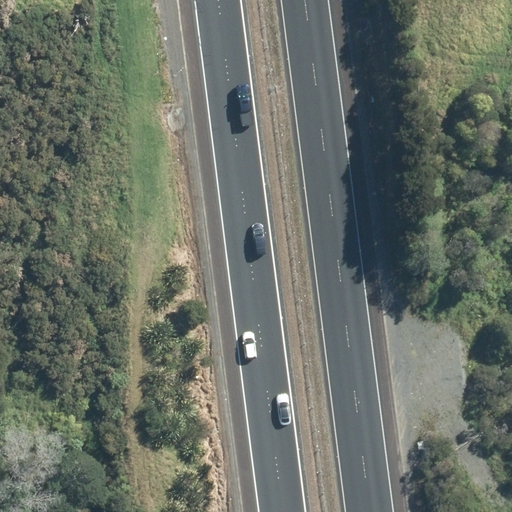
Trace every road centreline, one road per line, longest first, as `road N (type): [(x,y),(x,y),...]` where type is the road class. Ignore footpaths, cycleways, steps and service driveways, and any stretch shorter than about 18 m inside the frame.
road 1 (motorway): [(282,511),(218,0)]
road 2 (motorway): [(306,0),(370,511)]
road 3 (track): [(450,117),(444,279),(430,368),(490,504)]
